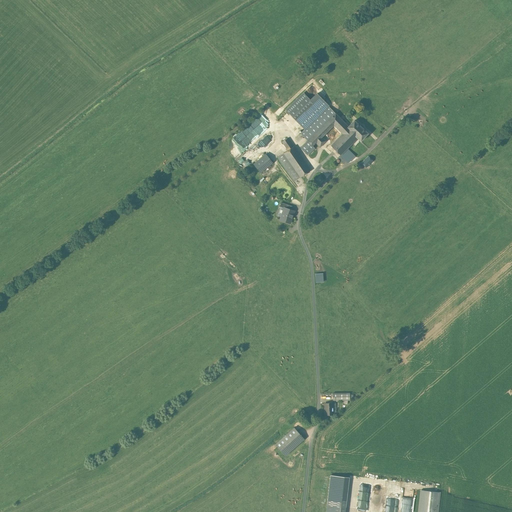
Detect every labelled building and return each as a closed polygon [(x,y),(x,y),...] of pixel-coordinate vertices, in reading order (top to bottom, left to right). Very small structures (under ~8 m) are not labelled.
[(312,84),(303,93),(310,100),(317,94),(319,91),(312,84)] [(303,93),(286,110),(288,112),(293,117),(310,100),(303,93)] [(310,100),(293,117),(304,128),(304,127),(305,128),(328,106),(317,94),(310,100)] [(264,106),(229,137),(234,164),(240,174),(253,164),(265,154),(281,142),(282,142),(287,138),(264,106)] [(305,128),(300,133),(307,141),(335,113),(328,106),(305,128)] [(335,113),(307,141),(312,146),(316,143),(322,137),(334,125),(342,134),(347,128),(348,127),(335,113)] [(367,133),(354,121),(348,127),(347,128),(357,138),(360,141),(367,133)] [(342,134),(330,146),(340,155),(357,138),(347,128),(342,134)] [(322,137),(316,143),(320,147),(326,141),(322,137)] [(293,147),(287,138),(282,142),(281,142),(287,150),(293,147)] [(307,141),(300,148),(307,155),(314,148),(312,146),(307,141)] [(310,171),(293,146),(293,147),(287,150),(283,153),(300,177),(310,171)] [(300,177),(283,153),(277,157),(294,181),(300,177)] [(265,154),(253,164),(260,173),(273,163),(265,154)] [(347,162),(340,155),(337,158),(339,160),(344,165),(347,162)] [(368,156),(361,163),(366,168),(373,161),(368,156)] [(288,209),(284,208),(280,220),(289,223),(294,211),(288,209)] [(324,281),(324,273),(315,273),(316,282),(324,281)] [(332,403),(324,404),(325,415),(333,414),(333,406),(332,403)] [(294,428),(275,444),(285,456),(304,439),(294,428)] [(437,511),(439,492),(421,490),(418,511),(437,511)]
